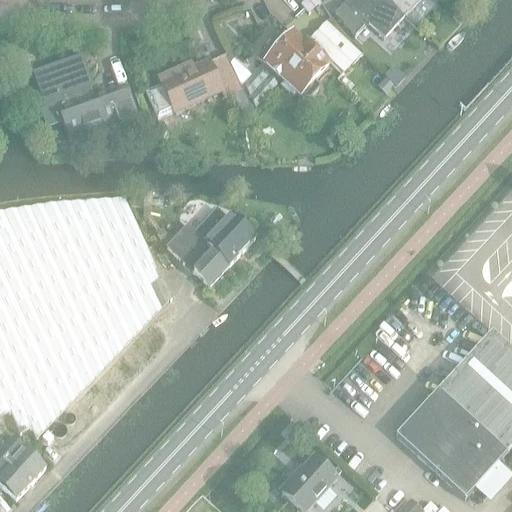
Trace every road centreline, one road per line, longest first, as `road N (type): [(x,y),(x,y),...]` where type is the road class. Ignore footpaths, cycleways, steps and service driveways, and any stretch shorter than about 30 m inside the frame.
road 1 (primary): [(119,511),(511,88)]
road 2 (residential): [(11,18),(98,24),(196,0)]
